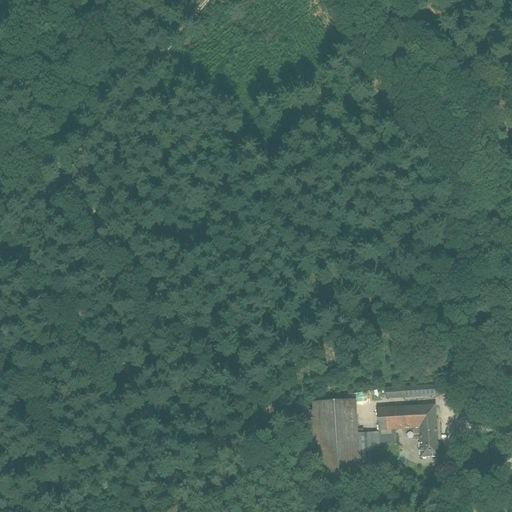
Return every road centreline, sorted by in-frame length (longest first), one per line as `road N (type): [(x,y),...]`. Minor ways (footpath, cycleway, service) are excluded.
road 1 (track): [(0,85),(216,368),(244,379)]
road 2 (track): [(0,241),(208,0)]
road 3 (track): [(488,184),(244,379)]
road 4 (track): [(244,379),(109,489),(49,511)]
road 5 (track): [(488,184),(364,0)]
road 6 (track): [(449,511),(447,449),(511,413)]
